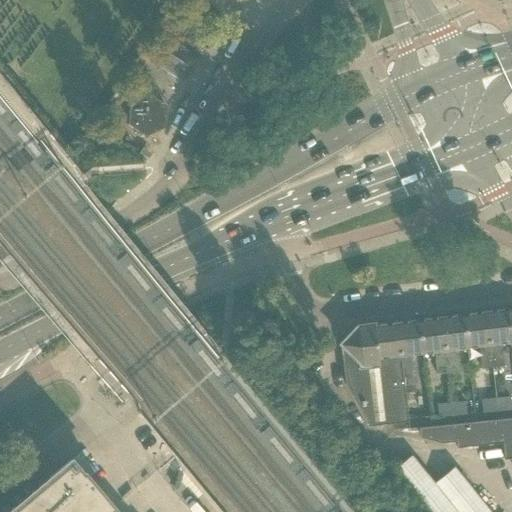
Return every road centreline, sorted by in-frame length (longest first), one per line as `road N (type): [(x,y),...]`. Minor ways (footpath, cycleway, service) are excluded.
road 1 (primary): [(421,90),(0,318)]
road 2 (unclassified): [(293,0),(258,36),(170,184),(144,209),(0,285)]
road 3 (primary): [(0,352),(289,216)]
road 4 (unclassified): [(63,361),(233,270),(285,253)]
road 5 (primary): [(289,216),(458,154)]
